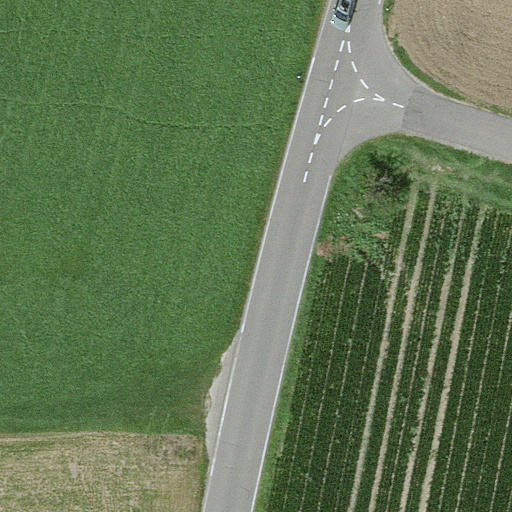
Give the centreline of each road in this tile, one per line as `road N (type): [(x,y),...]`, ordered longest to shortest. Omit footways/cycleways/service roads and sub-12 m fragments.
road 1 (unclassified): [(232,511),(332,85)]
road 2 (unclassified): [(332,85),(511,136)]
